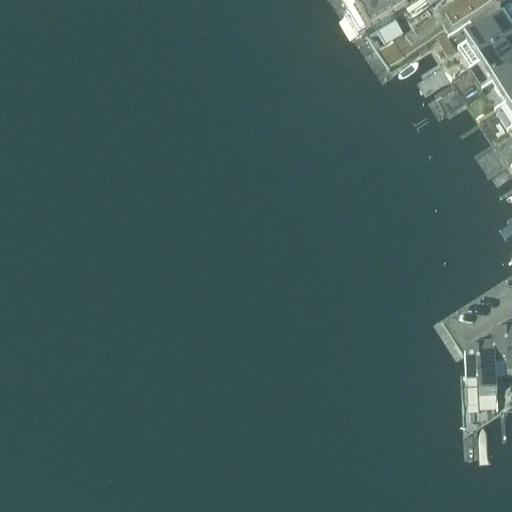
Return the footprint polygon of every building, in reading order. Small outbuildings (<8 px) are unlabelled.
[(339,0),(367,41),(376,35),(384,46),(374,53),(388,74),(389,74),(388,72),(495,3),(495,0),(339,0)] [(454,53),(454,54),(455,54),(458,52),(471,71),(467,74),(511,45),(511,37),(495,10),(494,11),(494,12),(469,28),(476,39),(454,53)] [(480,94),(511,73),(511,45),(467,74),(468,75),(479,67),(491,87),(480,94)] [(493,114),(493,115),(511,102),(511,73),(480,94),(481,95),(492,88),(504,107),(493,114)] [(511,130),(506,134),(507,135),(511,131),(511,102),(493,115),(494,115),(505,108),(511,119),(511,130)] [(509,337),(493,338),(495,382),(511,381),(511,322),(509,325),(509,337)] [(495,382),(493,338),(492,337),(493,337),(492,336),(481,343),(481,355),(465,356),(464,355),(463,355),(466,410),(478,410),(477,400),(495,399),(496,416),(497,416),(495,382)]
